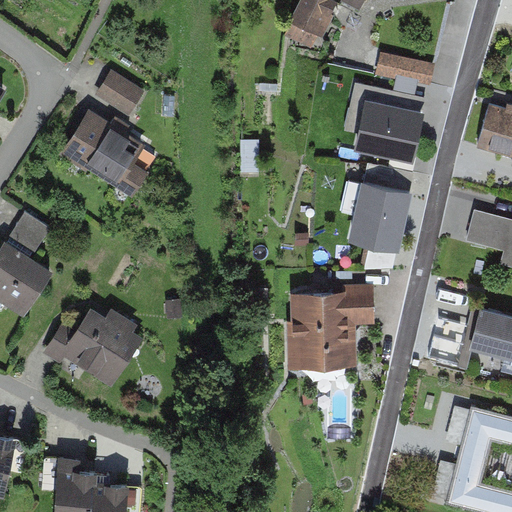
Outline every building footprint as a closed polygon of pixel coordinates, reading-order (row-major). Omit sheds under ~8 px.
[(317,47),(342,1),(339,0),(303,0),(286,30),(317,47)] [(400,0),(346,0),(386,24),(400,0)] [(399,76),(398,82),(432,89),(438,59),(383,48),(378,72),(399,76)] [(347,100),(358,64),(333,57),(322,93),(347,100)] [(145,85),(110,64),(95,88),(130,110),(145,85)] [(0,97),(9,82),(0,77),(0,97)] [(419,112),(362,99),(351,145),(408,158),(419,112)] [(511,107),(490,102),(477,149),(511,158),(511,107)] [(141,136),(85,104),(59,150),(114,183),(141,136)] [(392,253),(406,194),(357,182),(343,241),(392,253)] [(511,217),(474,209),(467,238),(511,249),(511,217)] [(53,267),(7,238),(0,249),(0,305),(20,318),(53,267)] [(354,291),(290,291),(292,375),(356,374),(354,291)] [(100,300),(64,361),(112,388),(147,327),(100,300)] [(511,315),(480,307),(467,352),(511,364),(511,315)] [(471,323),(447,318),(438,359),(462,365),(471,323)] [(349,430),(352,389),(336,388),(333,429),(349,430)] [(511,444),(511,414),(472,405),(447,503),(483,511),(511,511),(511,491),(476,482),(488,438),(511,444)] [(0,506),(8,508),(20,438),(0,434),(0,506)] [(92,511),(95,464),(61,462),(57,511),(92,511)] [(127,511),(130,483),(95,481),(93,511),(127,511)]
